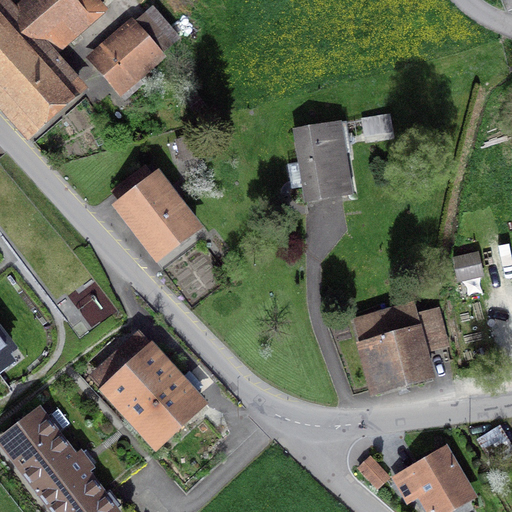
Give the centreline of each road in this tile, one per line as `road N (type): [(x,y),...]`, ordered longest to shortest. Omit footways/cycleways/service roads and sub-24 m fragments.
road 1 (tertiary): [(317,427),(288,418),(231,379),(0,126)]
road 2 (tertiary): [(511,405),(317,427)]
